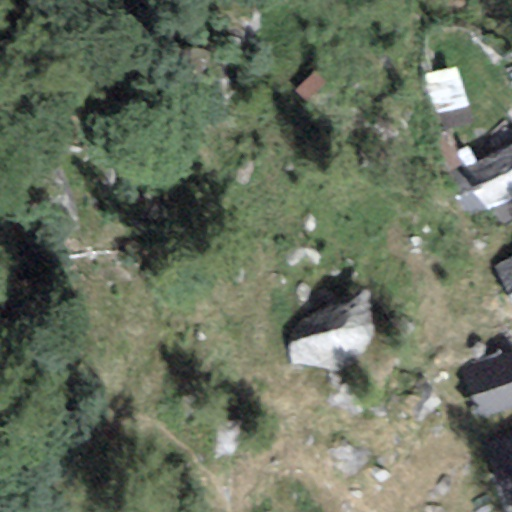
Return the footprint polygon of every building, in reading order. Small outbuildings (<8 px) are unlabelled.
[(470,117),(456,68),(428,77),(443,125),(470,117)] [(511,214),(511,145),(462,173),(493,226),(511,214)] [(511,259),(493,272),(511,301),(511,259)] [(511,404),(511,354),(461,372),(476,417),(511,404)] [(511,496),(511,433),(483,444),(504,499),(511,496)]
